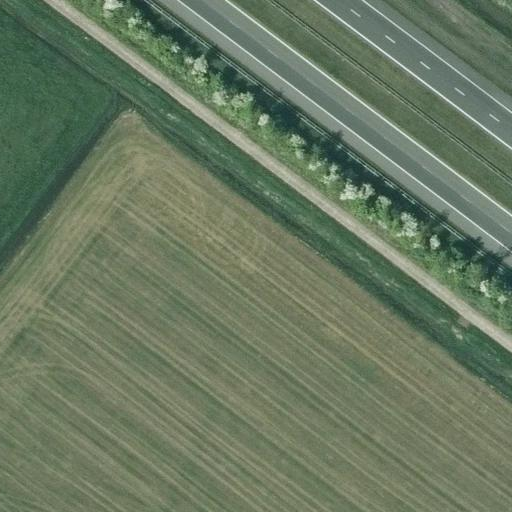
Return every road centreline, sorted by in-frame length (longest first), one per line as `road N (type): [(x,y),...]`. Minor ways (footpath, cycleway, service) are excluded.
road 1 (track): [(54,0),(511,344)]
road 2 (motorway): [(188,0),(511,244)]
road 3 (motorway): [(511,139),(327,0)]
